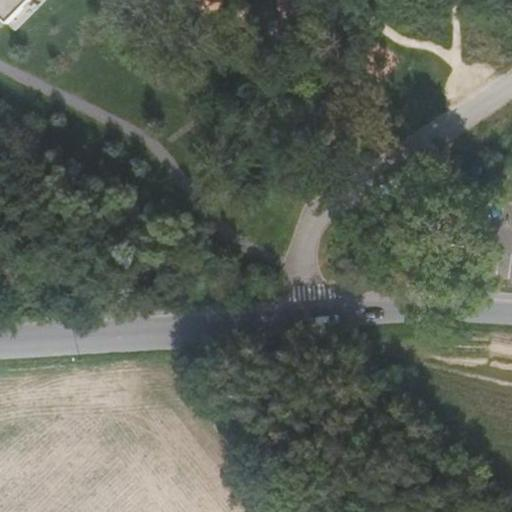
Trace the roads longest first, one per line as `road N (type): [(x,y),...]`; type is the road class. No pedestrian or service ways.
road 1 (tertiary): [(511,313),(443,308),(0,341)]
road 2 (track): [(303,266),(240,243),(138,131),(0,65)]
